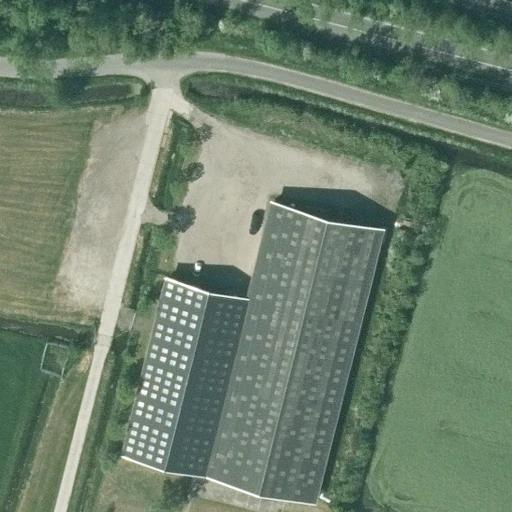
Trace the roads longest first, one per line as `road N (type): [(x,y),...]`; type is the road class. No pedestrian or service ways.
road 1 (unclassified): [(511,141),(243,65),(0,66)]
road 2 (motorway): [(260,0),(511,65)]
